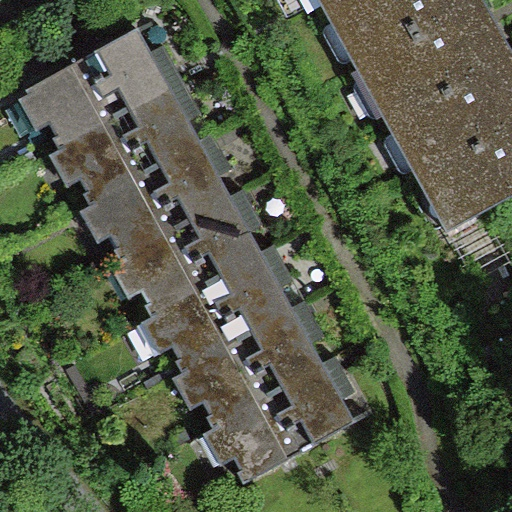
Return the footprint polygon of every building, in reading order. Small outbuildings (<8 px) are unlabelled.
[(313,0),(322,17),(352,0),(313,0)] [(352,0),(322,17),(351,68),(470,0),(352,0)] [(470,0),(351,68),(383,125),(511,55),(492,20),(480,0),(470,0)] [(164,82),(138,34),(29,94),(60,150),(169,90),(164,82)] [(383,125),(414,180),(511,125),(511,57),(511,55),(383,125)] [(174,100),(169,90),(60,150),(91,206),(200,146),(174,100)] [(511,125),(414,180),(448,240),(511,204),(511,125)] [(205,156),(200,146),(91,206),(123,262),(231,202),(205,156)] [(236,212),(231,202),(123,262),(154,318),(262,258),(236,212)] [(268,269),(262,258),(154,318),(185,374),(293,314),(268,269)] [(300,326),(293,314),(185,374),(216,430),(324,370),(300,326)] [(329,378),(324,370),(216,430),(247,486),(355,426),(329,378)]
